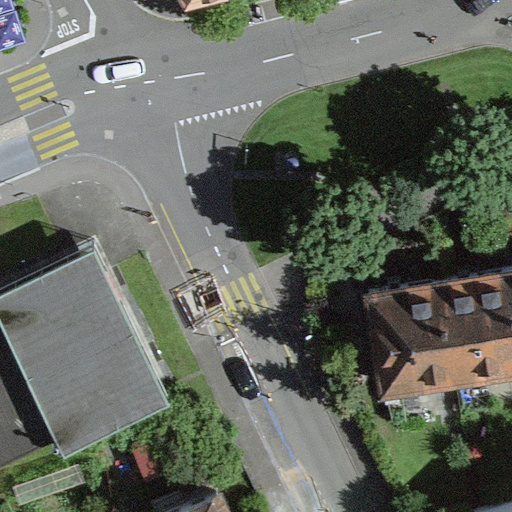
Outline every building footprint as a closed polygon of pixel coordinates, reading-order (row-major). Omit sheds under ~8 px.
[(63,444),(169,393),(135,322),(108,266),(94,237),(0,281),(0,455),(56,428),(63,444)] [(453,369),(511,359),(511,289),(508,265),(471,271),(438,276),(453,369)] [(369,287),(383,380),(453,369),(438,276),(400,282),(369,287)] [(227,511),(216,484),(155,509),(156,511),(227,511)] [(511,511),(511,494),(473,508),(474,511),(511,511)]
